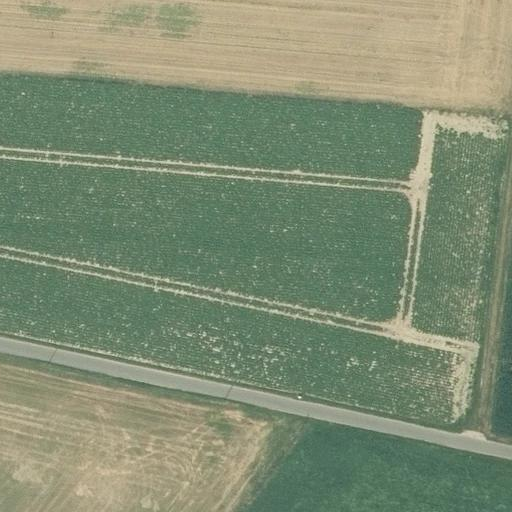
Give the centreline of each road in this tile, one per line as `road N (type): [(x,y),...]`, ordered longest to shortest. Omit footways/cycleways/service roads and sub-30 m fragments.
road 1 (unclassified): [(511,453),(0,346)]
road 2 (track): [(511,137),(479,446)]
